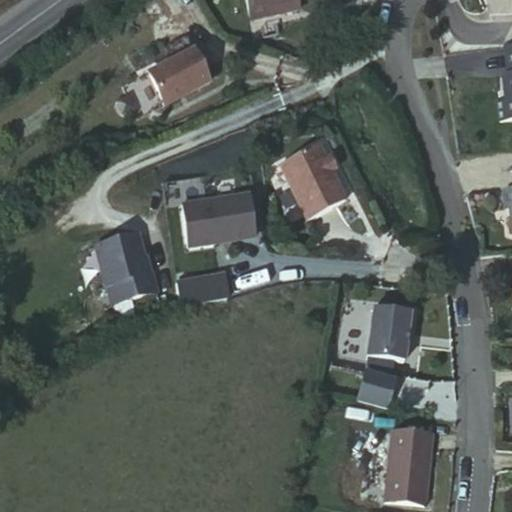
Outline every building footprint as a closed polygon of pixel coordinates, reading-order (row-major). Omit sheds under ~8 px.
[(306,0),(263,0),(256,1),(263,41),(313,32),(306,0)] [(511,64),(510,64),(511,79),(511,93),(509,93),(511,116),(511,118),(502,119),(504,139),(511,138),(511,64)] [(204,65),(157,84),(170,117),(217,98),(204,65)] [(328,162),(290,180),(317,235),(355,216),(328,162)] [(263,219),(195,230),(202,273),(231,268),(231,266),(270,260),(263,219)] [(165,300),(154,262),(111,274),(123,313),(127,312),(132,329),(174,317),(169,299),(165,300)] [(223,271),(175,280),(181,307),(228,298),(223,271)] [(415,327),(379,323),(373,371),(410,375),(415,327)] [(367,385),(359,415),(390,423),(397,394),(367,385)] [(429,511),(437,449),(398,445),(390,511),(429,511)]
